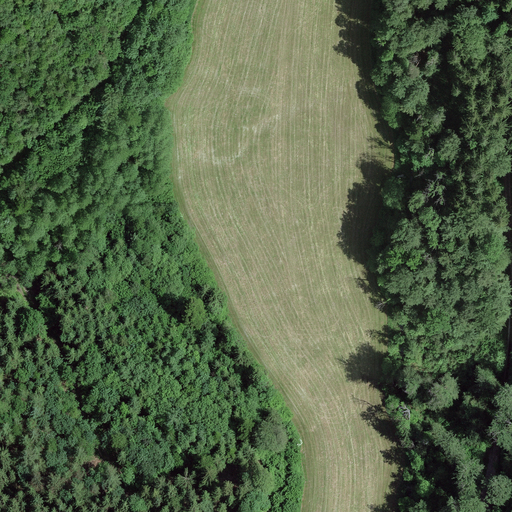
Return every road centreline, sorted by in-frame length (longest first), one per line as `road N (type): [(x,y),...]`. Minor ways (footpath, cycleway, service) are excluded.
road 1 (track): [(0,171),(105,76),(137,0)]
road 2 (track): [(485,511),(511,308)]
road 3 (track): [(511,277),(501,171),(511,98)]
